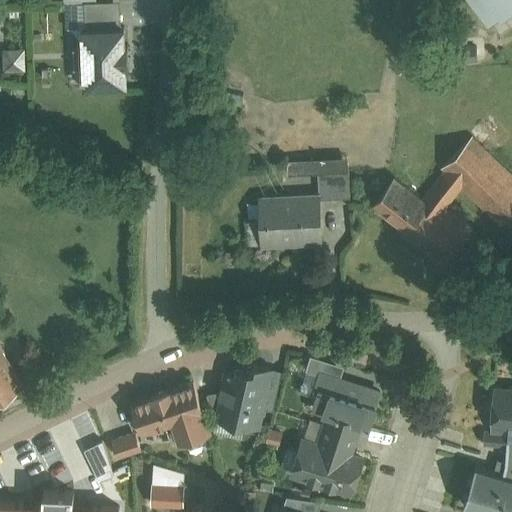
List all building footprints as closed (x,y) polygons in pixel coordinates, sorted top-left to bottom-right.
[(120,20),(119,0),(76,0),(78,22),(120,20)] [(511,0),(465,0),(484,28),(511,9),(511,0)] [(126,85),(123,20),(120,20),(78,22),(73,23),(76,87),(126,85)] [(474,41),(458,43),(459,60),(475,59),(474,41)] [(24,46),(0,46),(0,66),(24,66),(24,46)] [(511,233),(511,173),(469,135),(441,167),(420,191),(397,171),(368,203),(445,271),(478,233),(447,205),(462,188),(511,233)] [(347,154),(289,156),(289,172),(323,171),(323,196),(349,195),(347,154)] [(318,187),(257,190),(258,217),(246,217),(247,243),(321,239),(318,187)] [(0,396),(24,381),(1,343),(0,343),(0,396)] [(321,368),(340,374),(343,363),(310,352),(306,365),(320,370),(321,368)] [(222,366),(212,417),(260,426),(273,362),(250,358),(249,362),(233,359),(231,368),(222,366)] [(323,411),(362,423),(370,425),(382,386),(340,374),(321,368),(320,370),(309,407),(323,411)] [(192,376),(130,395),(141,431),(168,423),(174,441),(208,430),(192,376)] [(511,386),(491,386),(488,430),(506,431),(511,431),(511,386)] [(314,442),(299,438),(288,475),(351,494),(363,454),(353,451),(362,423),(323,411),(314,442)] [(141,447),(134,428),(111,436),(117,455),(141,447)] [(511,431),(506,431),(503,453),(502,472),(511,475),(511,431)] [(151,459),(150,479),(184,480),(183,467),(151,459)] [(470,463),(458,505),(482,511),(511,511),(511,475),(502,472),(470,463)] [(184,480),(150,479),(150,504),(183,504),(184,480)] [(42,503),(0,500),(0,511),(118,511),(119,506),(75,504),(76,491),(42,489),(42,503)] [(283,502),(318,511),(320,498),(285,493),(283,502)] [(279,511),(319,511),(318,511),(283,502),(279,511)]
